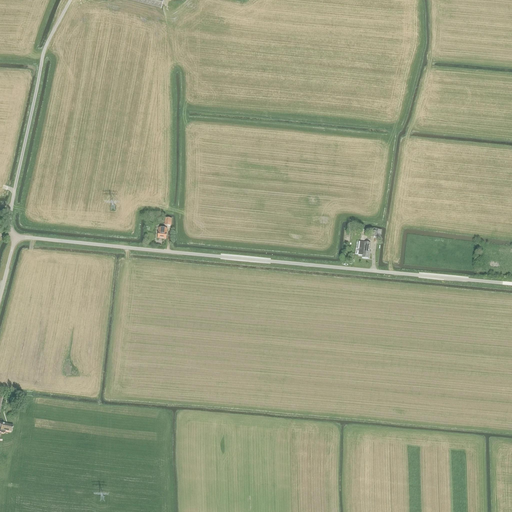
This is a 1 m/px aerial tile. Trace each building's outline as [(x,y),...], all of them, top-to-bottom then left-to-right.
[(125,0),(161,9),(163,0),(125,0)] [(167,229),(159,228),(158,238),(166,239),(167,233),(167,229)] [(378,229),(372,228),(371,238),(377,238),(381,238),(382,230),(378,230),(378,229)] [(369,257),(371,244),(360,242),(358,255),(363,256),(362,258),(367,259),(368,257),(369,257)] [(2,424),(0,423),(0,411),(3,398),(0,396),(0,427),(1,428),(0,430),(0,432),(1,433),(4,434),(5,433),(5,431),(12,432),(13,426),(11,425),(2,423),(2,424)]
